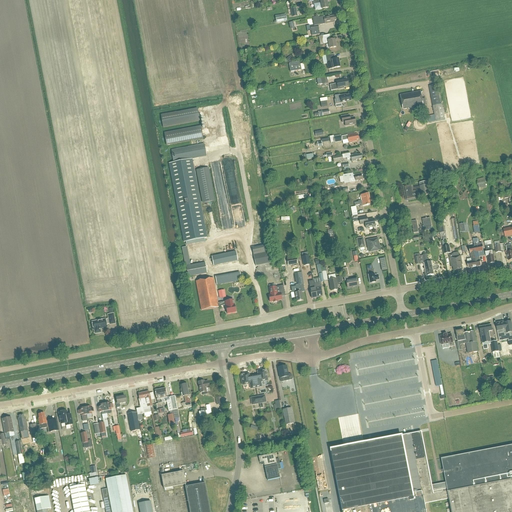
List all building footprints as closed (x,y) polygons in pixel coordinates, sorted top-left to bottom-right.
[(322,1),(321,0),(312,0),(313,5),(317,5),(318,11),(328,9),(326,0),(322,1)] [(276,23),(286,21),(285,15),(275,16),(276,23)] [(329,18),(329,16),(323,17),(318,18),(320,26),(334,23),(334,21),(336,21),(335,16),(329,18)] [(319,35),(318,26),(310,27),(309,26),(306,27),(307,32),(310,31),(311,36),(319,35)] [(329,41),(329,38),(328,36),(319,38),(320,45),(323,44),(323,45),(328,44),(329,49),(336,48),(334,40),(329,41)] [(292,55),(285,60),(288,63),(294,58),(292,55)] [(334,55),(325,56),(328,70),(340,68),(338,59),(335,60),(334,55)] [(290,73),(301,71),(300,65),(299,62),(288,64),(290,73)] [(338,90),(344,89),(343,88),(348,87),(346,80),(336,82),(337,85),(330,87),(331,91),(338,90)] [(433,106),(432,106),(434,116),(428,117),(429,123),(435,122),(435,121),(445,120),(442,105),(441,105),(437,85),(429,87),(433,106)] [(424,108),(421,92),(401,96),(403,110),(409,109),(409,111),(424,108)] [(346,96),(346,95),(339,97),(339,95),(334,96),(335,100),(334,101),(335,106),(341,104),(341,103),(345,103),(345,102),(350,101),(349,95),(346,96)] [(163,128),(199,121),(197,109),(161,116),(163,128)] [(347,119),(347,116),(341,117),(342,124),(344,123),(345,127),(355,125),(354,118),(347,119)] [(167,145),(202,139),(200,127),(164,134),(167,145)] [(341,137),(342,141),(343,145),(348,144),(348,143),(356,142),(356,140),(358,140),(357,135),(355,136),(355,134),(346,136),(341,137)] [(174,163),(206,157),(204,145),(171,151),(174,163)] [(350,156),(350,154),(332,158),(333,163),(343,161),(343,159),(350,158),(351,163),(356,162),(356,161),(362,160),(361,155),(357,156),(357,155),(350,156)] [(184,242),(207,238),(192,160),(169,164),(184,242)] [(202,203),(214,201),(208,168),(196,171),(202,203)] [(352,174),(342,176),(344,184),(349,183),(355,182),(362,180),(361,174),(354,176),(353,176),(352,174)] [(430,196),(428,182),(420,184),(420,188),(413,189),(412,185),(403,187),(406,202),(420,199),(419,197),(422,196),(422,197),(430,196)] [(301,196),(295,197),(295,200),(306,199),(306,195),(305,195),(305,192),(301,192),(301,196)] [(370,205),(368,194),(360,196),(361,201),(358,201),(358,202),(354,203),(354,206),(358,205),(362,204),(362,206),(370,205)] [(367,221),(366,218),(359,219),(360,225),(365,224),(365,229),(374,227),(373,220),(367,221)] [(424,232),(432,230),(430,219),(422,220),(424,232)] [(456,219),(451,220),(455,240),(459,239),(456,219)] [(505,237),(511,235),(511,227),(503,229),(505,237)] [(358,249),(365,248),(363,238),(356,239),(358,249)] [(377,244),(377,243),(376,239),(366,241),(369,253),(377,251),(378,251),(378,250),(378,249),(379,248),(378,244),(377,244)] [(482,244),(479,244),(478,239),(473,240),(474,245),(474,247),(469,248),(470,255),(474,254),(475,258),(479,257),(478,253),(483,252),(482,244)] [(493,255),(492,252),(493,252),(491,241),(484,243),(486,253),(485,253),(486,257),(487,256),(489,265),(495,264),(493,255)] [(182,248),(185,267),(186,267),(188,277),(207,274),(205,263),(190,266),(187,248),(182,248)] [(213,266),(237,261),(236,252),(211,257),(213,266)] [(255,266),(270,263),(268,252),(253,255),(255,266)] [(420,257),(420,254),(414,255),(417,265),(424,263),(427,277),(434,275),(432,265),(429,265),(427,255),(420,257)] [(476,262),(475,258),(474,254),(470,255),(471,259),(467,260),(469,269),(473,268),(472,263),(476,262)] [(452,258),(452,255),(449,256),(449,258),(451,266),(453,266),(454,271),(462,270),(462,265),(461,256),(452,258)] [(481,267),(479,257),(475,258),(476,262),(472,263),(473,268),(481,267)] [(288,266),(297,264),(296,258),(287,259),(288,266)] [(374,274),(372,266),(366,267),(368,275),(370,284),(376,283),(376,281),(378,281),(377,275),(375,276),(374,274)] [(216,277),(217,285),(242,281),(241,273),(216,277)] [(299,286),(291,288),(292,292),(294,292),(295,298),(296,298),(297,302),(303,301),(301,293),(304,293),(303,286),(301,273),(297,274),(294,274),(296,283),(299,283),(299,286)] [(348,281),(347,275),(343,276),(344,282),(346,281),(347,288),(358,286),(357,279),(348,281)] [(331,292),(338,290),(337,284),(342,283),(341,277),(335,278),(335,279),(329,281),(331,292)] [(213,279),(196,282),(201,311),(219,308),(219,307),(225,306),(227,315),(236,313),(234,305),(233,300),(218,303),(213,279)] [(310,290),(312,299),(317,298),(315,289),(314,289),(313,284),(313,281),(308,282),(309,285),(310,290)] [(281,301),(281,300),(280,294),(284,293),(283,286),(269,289),(270,296),(268,296),(270,303),(273,302),(273,304),(277,303),(277,301),(281,300),(281,301)] [(96,322),(92,322),(93,326),(93,330),(94,330),(95,334),(101,333),(100,329),(103,328),(103,329),(107,328),(106,325),(110,324),(110,325),(115,324),(113,314),(108,315),(108,319),(96,322)] [(496,325),(499,341),(499,342),(501,342),(501,343),(508,342),(511,340),(511,325),(511,323),(511,322),(504,323),(502,324),(501,323),(499,323),(499,324),(496,325)] [(483,344),(491,342),(489,332),(492,331),(491,325),(480,328),(481,334),(483,344)] [(464,334),(464,331),(456,332),(457,338),(458,342),(463,341),(464,344),(466,344),(468,354),(478,352),(474,332),(464,334)] [(444,336),(440,337),(441,345),(442,345),(443,349),(450,348),(449,347),(454,346),(454,343),(453,343),(451,335),(447,335),(447,334),(443,335),(444,336)] [(497,342),(491,343),(493,353),(494,359),(500,358),(500,357),(497,342)] [(437,361),(431,362),(436,387),(442,386),(437,361)] [(288,375),(286,366),(278,368),(281,383),(291,380),(293,378),(292,376),(290,375),(288,375)] [(254,376),(256,388),(261,387),(260,382),(267,381),(265,371),(258,372),(258,375),(254,376)] [(256,388),(254,376),(249,377),(248,374),(241,376),(243,385),(250,384),(251,389),(256,388)] [(204,381),(198,382),(200,393),(202,393),(203,396),(207,395),(206,392),(207,392),(206,389),(209,388),(208,382),(207,382),(204,383),(204,381)] [(191,407),(189,395),(187,385),(180,386),(182,393),(181,393),(181,396),(182,396),(183,397),(184,397),(185,403),(182,403),(183,409),(191,407)] [(172,411),(170,397),(167,397),(165,389),(155,391),(157,400),(158,404),(167,402),(169,412),(172,411)] [(150,413),(151,413),(150,407),(152,406),(150,398),(148,392),(138,394),(140,401),(139,401),(140,405),(140,408),(136,409),(137,415),(144,414),(145,414),(150,413)] [(117,408),(120,408),(120,404),(126,403),(125,397),(116,398),(117,403),(116,403),(117,408)] [(105,404),(107,415),(110,414),(112,412),(111,411),(111,409),(113,408),(112,404),(110,405),(110,403),(105,404)] [(102,415),(107,415),(105,404),(100,405),(100,407),(98,407),(98,411),(101,411),(101,413),(102,415)] [(85,408),(86,415),(92,414),(91,412),(93,412),(93,408),(91,409),(90,407),(85,408)] [(87,418),(86,415),(85,408),(80,409),(80,411),(78,411),(79,415),(81,414),(81,416),(82,418),(84,419),(87,418)] [(283,410),(284,419),(292,417),(291,409),(283,410)] [(65,424),(66,426),(73,425),(71,418),(68,419),(66,411),(59,413),(61,425),(65,424)] [(136,413),(127,414),(130,432),(140,430),(136,413)] [(39,415),(39,419),(38,419),(40,425),(37,426),(38,430),(47,428),(48,433),(58,431),(56,420),(46,422),(45,417),(44,418),(44,414),(39,415)] [(19,418),(18,418),(20,432),(22,440),(29,438),(27,427),(26,420),(24,420),(24,415),(19,416),(19,418)] [(9,433),(9,434),(10,437),(10,440),(15,439),(11,418),(6,419),(8,427),(9,433)] [(32,439),(34,439),(39,438),(36,425),(30,426),(32,439)] [(426,459),(422,433),(411,435),(364,444),(344,448),(331,450),(342,508),(344,508),(344,511),(343,511),(511,511),(511,445),(442,459),(444,469),(444,473),(447,485),(441,486),(440,487),(439,488),(438,489),(432,490),(426,459)] [(22,454),(20,442),(16,442),(19,464),(24,464),(23,454),(22,454)] [(147,459),(155,458),(153,445),(145,446),(147,459)] [(258,457),(259,462),(259,463),(260,463),(260,464),(262,465),(264,465),(267,481),(279,478),(277,470),(281,469),(280,464),(276,465),(274,453),(258,457)] [(173,490),(172,487),(185,485),(183,472),(161,476),(163,489),(164,489),(165,491),(173,490)] [(105,511),(132,511),(125,476),(106,480),(108,489),(102,490),(105,511)] [(90,486),(99,485),(99,477),(89,479),(90,486)] [(189,511),(209,511),(205,484),(185,488),(189,511)] [(73,511),(89,511),(85,485),(69,488),(73,511)] [(27,500),(24,486),(13,488),(16,502),(13,503),(14,511),(32,511),(30,500),(27,500)] [(36,511),(47,511),(47,509),(51,509),(49,497),(34,499),(37,511),(36,511)] [(139,511),(152,511),(151,501),(138,504),(139,511)]
